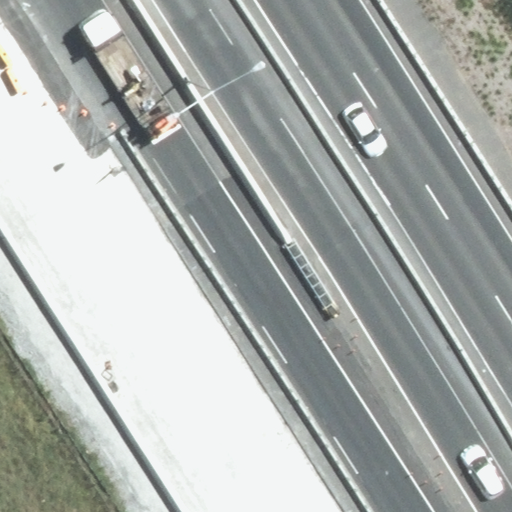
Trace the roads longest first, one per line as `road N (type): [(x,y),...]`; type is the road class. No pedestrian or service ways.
road 1 (motorway): [(418,511),(89,0)]
road 2 (motorway): [(289,0),(511,347)]
